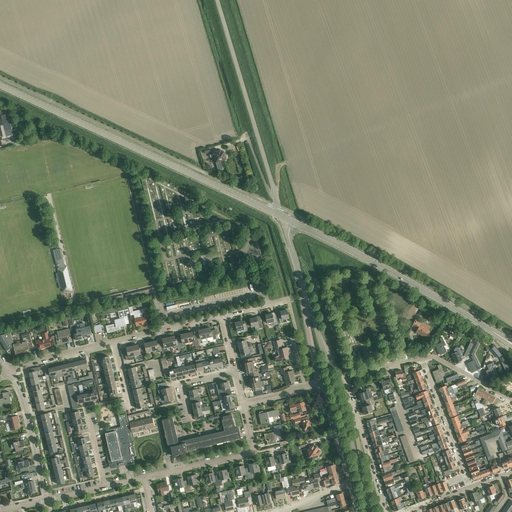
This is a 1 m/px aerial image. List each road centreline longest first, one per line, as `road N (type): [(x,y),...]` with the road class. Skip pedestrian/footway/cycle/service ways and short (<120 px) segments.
road 1 (tertiary): [(274,213),(0,85)]
road 2 (tertiary): [(507,340),(291,221)]
road 3 (unclassified): [(274,213),(275,193),(216,0)]
road 4 (residential): [(143,477),(250,451),(243,404)]
road 5 (residential): [(469,487),(421,358)]
road 6 (residential): [(47,500),(10,371)]
road 7 (residential): [(359,469),(320,342)]
